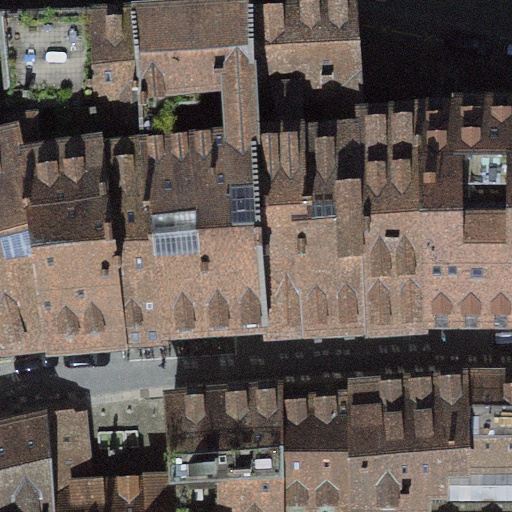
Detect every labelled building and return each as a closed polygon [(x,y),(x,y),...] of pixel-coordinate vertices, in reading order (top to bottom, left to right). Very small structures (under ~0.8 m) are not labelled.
[(355,46),(359,47),(357,9),(326,10),(294,12),(297,90),(299,90),(301,138),(303,138),(303,130),(316,129),(315,103),(333,102),(334,135),(360,133),(357,69),(355,46)] [(273,92),(297,90),(294,12),(272,13),(249,14),(250,88),(251,93),(255,93),(273,92)] [(138,118),(140,146),(167,144),(165,119),(174,109),(191,107),(190,98),(225,95),(228,139),(255,137),(255,135),(251,93),(250,88),(249,14),(191,18),(134,21),(138,118)] [(96,101),(97,120),(138,118),(134,21),(114,22),(95,23),(96,101)] [(92,101),(96,101),(95,23),(51,24),(7,24),(15,103),(48,103),(92,101)] [(15,103),(7,24),(5,25),(0,25),(0,126),(7,125),(17,124),(15,103)] [(424,319),(424,318),(421,125),(423,125),(418,78),(362,88),(359,47),(355,46),(357,69),(360,133),(366,323),(395,321),(424,319)] [(511,318),(511,113),(503,113),(491,113),(491,111),(485,111),(485,113),(461,113),(461,112),(454,112),(454,118),(426,118),(421,77),(418,78),(423,125),(421,125),(424,318),(485,318),(511,318)] [(283,328),(301,327),(298,215),(299,211),(304,210),(302,189),(301,138),(299,90),(297,90),(273,92),(281,133),(258,135),(255,93),(251,93),(255,135),(255,137),(256,184),(264,329),(283,328)] [(101,155),(97,120),(96,101),(92,101),(98,155),(54,162),(48,103),(15,103),(17,124),(7,125),(8,144),(19,142),(46,342),(82,340),(118,337),(110,238),(101,155)] [(140,146),(138,118),(97,120),(101,155),(110,238),(118,337),(139,336),(160,335),(158,305),(147,195),(140,148),(140,146)] [(46,343),(46,342),(19,142),(8,144),(7,125),(0,126),(0,349),(21,347),(46,343)] [(298,215),(301,327),(333,325),(366,323),(360,133),(334,135),(303,138),(301,138),(302,189),(304,210),(299,211),(298,215)] [(228,139),(167,144),(140,146),(140,148),(147,195),(158,305),(160,335),(212,332),(264,329),(256,184),(255,137),(228,139)] [(511,511),(511,374),(468,375),(470,467),(444,467),(444,488),(427,489),(427,506),(406,506),(405,511),(511,511)] [(351,388),(351,389),(278,394),(278,508),(281,508),(282,508),(282,506),(351,506),(351,507),(402,507),(401,511),(405,511),(406,506),(427,506),(427,489),(444,488),(444,467),(470,467),(468,375),(466,375),(466,378),(384,385),(351,388)] [(220,511),(278,511),(278,508),(278,394),(225,398),(172,401),(178,478),(178,482),(220,479),(220,511)] [(43,418),(49,488),(82,485),(75,413),(59,415),(43,418)] [(49,511),(49,488),(43,418),(0,427),(0,511),(49,511)] [(220,511),(220,479),(178,482),(178,478),(164,478),(150,479),(151,511),(220,511)] [(49,488),(49,511),(151,511),(150,479),(116,482),(82,485),(49,488)]
